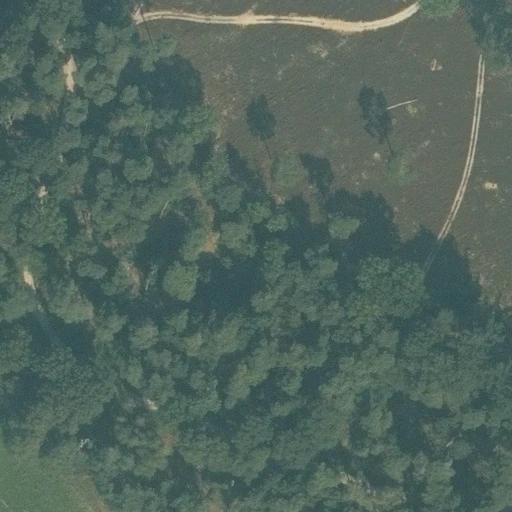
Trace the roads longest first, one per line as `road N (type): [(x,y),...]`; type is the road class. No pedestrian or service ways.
road 1 (track): [(311,471),(422,273),(465,178),(482,51),(503,0)]
road 2 (track): [(511,508),(392,498),(277,460),(86,378),(59,351)]
road 3 (track): [(429,0),(388,24),(344,27),(143,16),(64,75)]
road 4 (track): [(59,351),(37,317),(23,255),(70,109),(51,0)]
